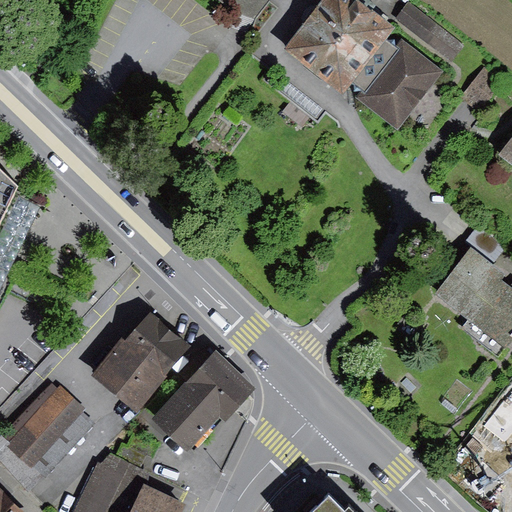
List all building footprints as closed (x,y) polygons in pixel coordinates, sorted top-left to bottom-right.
[(397,30),(357,0),(322,0),(284,51),(343,95),(353,82),(364,90),(367,92),(399,51),(396,48),(387,42),(397,30)] [(408,3),(396,19),(453,61),(465,46),(408,3)] [(443,72),(402,40),(396,48),(399,51),(367,92),(364,90),(357,100),(397,131),(443,72)] [(503,81),(484,67),(464,95),(483,109),(503,81)] [(317,119),(324,111),(289,82),(282,91),(317,119)] [(310,118),(290,103),(283,113),(302,128),(310,118)] [(511,137),(498,156),(511,166),(511,137)] [(0,227),(15,194),(17,189),(0,172),(0,227)] [(0,290),(42,207),(15,194),(0,227),(0,290)] [(507,278),(472,251),(438,295),(508,349),(511,343),(511,286),(511,287),(504,281),(507,278)] [(194,351),(150,315),(127,342),(122,338),(89,379),(138,419),(194,351)] [(257,390),(216,351),(151,421),(187,455),(220,421),(227,423),(257,390)] [(97,423),(62,389),(1,450),(36,484),(97,423)] [(122,444),(116,458),(141,469),(146,456),(152,459),(158,446),(134,435),(128,447),(122,444)] [(116,458),(111,455),(102,464),(98,463),(73,511),(183,511),(186,506),(149,487),(150,474),(141,469),(116,458)] [(20,511),(0,491),(0,511),(20,511)] [(348,511),(341,511),(330,500),(318,511),(349,511),(348,511)]
